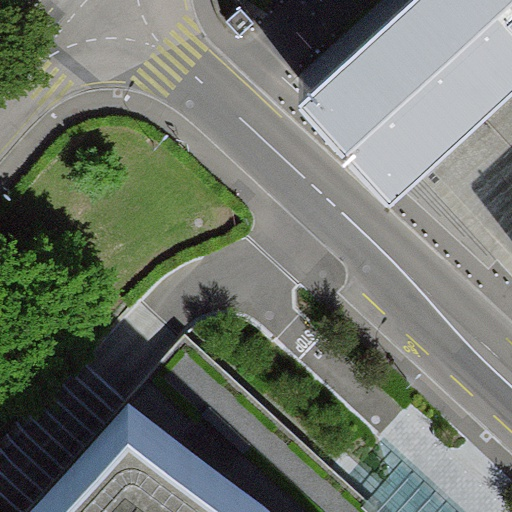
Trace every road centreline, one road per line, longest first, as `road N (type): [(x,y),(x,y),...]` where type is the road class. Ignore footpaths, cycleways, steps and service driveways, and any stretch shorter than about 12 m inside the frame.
road 1 (residential): [(123,0),(511,383)]
road 2 (residential): [(0,103),(101,0)]
